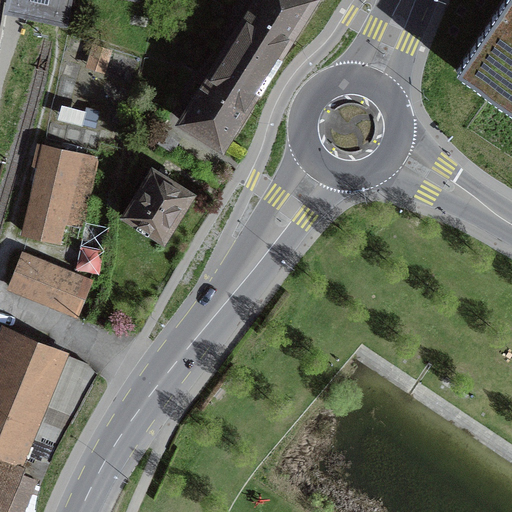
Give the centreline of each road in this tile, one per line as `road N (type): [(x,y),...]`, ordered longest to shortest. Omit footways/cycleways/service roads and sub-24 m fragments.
road 1 (secondary): [(324,169),(125,428),(80,511)]
road 2 (secondary): [(369,83),(337,80),(310,98),(300,129),(311,159),(324,169)]
road 3 (tertiary): [(511,223),(393,149)]
